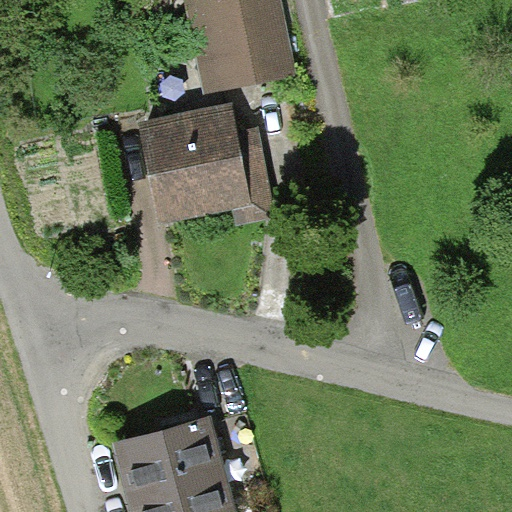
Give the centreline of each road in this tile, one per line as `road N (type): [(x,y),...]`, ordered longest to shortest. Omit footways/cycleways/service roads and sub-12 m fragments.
road 1 (residential): [(312,0),(375,296),(369,368)]
road 2 (residential): [(36,320),(133,308),(369,368)]
road 3 (residential): [(36,320),(88,511)]
road 4 (residential): [(369,368),(511,405)]
